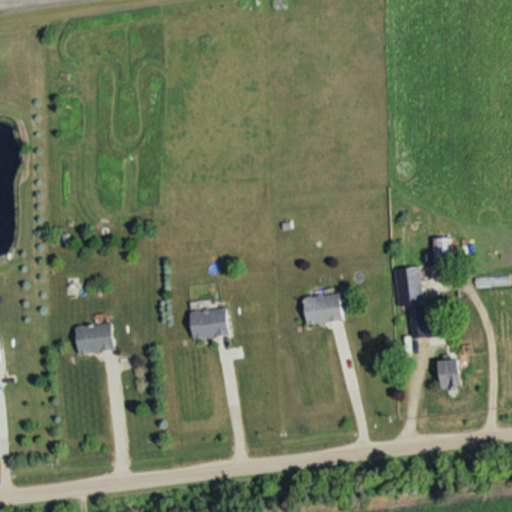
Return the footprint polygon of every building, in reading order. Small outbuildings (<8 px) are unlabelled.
[(436,236),(436,266),(453,266),(453,236),(436,236)] [(396,267),(400,307),(425,304),(421,265),(396,267)] [(344,320),(341,292),(305,296),(308,324),(344,320)] [(191,310),(194,338),(230,336),(227,307),(191,310)] [(113,322),(77,325),(79,353),(115,349),(113,322)] [(462,388),(462,360),(441,360),(441,388),(462,388)]
